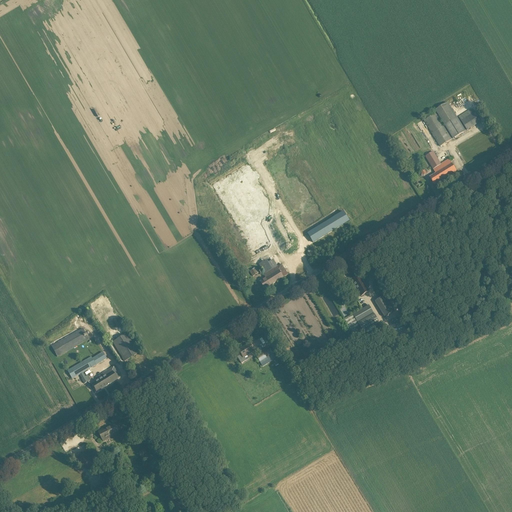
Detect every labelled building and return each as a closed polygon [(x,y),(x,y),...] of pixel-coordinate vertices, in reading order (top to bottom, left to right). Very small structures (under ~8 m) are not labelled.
[(435,111),(453,140),(466,132),(448,103),(435,111)] [(479,123),(473,113),(471,109),(459,117),(467,130),(479,123)] [(424,122),(440,147),(452,140),(436,114),(424,122)] [(265,162),(301,230),(314,223),(317,220),(319,224),(325,221),(323,217),(322,218),(319,213),(315,209),(316,208),(317,207),(306,186),(308,185),(307,183),(305,184),(304,183),(302,180),(304,177),(306,176),(308,175),(294,150),(281,156),(274,144),(271,140),(276,150),(272,146),(268,148),(273,158),(265,162)] [(433,152),(425,157),(433,169),(441,165),(433,152)] [(436,174),(430,178),(434,185),(457,172),(449,160),(441,165),(433,169),(436,174)] [(247,169),(245,165),(230,174),(231,177),(247,169)] [(225,182),(213,189),(255,263),(272,254),(259,230),(264,228),(276,251),(293,241),(251,167),(231,178),(229,172),(222,176),(225,182)] [(343,212),(307,234),(313,243),(349,221),(343,212)] [(259,265),(265,274),(268,272),(262,262),(259,265)] [(268,272),(265,274),(263,275),(266,279),(260,282),(261,285),(264,290),(288,275),(285,271),(281,264),(268,272)] [(249,272),(252,276),(258,273),(255,268),(249,272)] [(368,292),(362,280),(359,276),(352,280),(354,282),(352,283),(355,287),(361,296),(368,292)] [(138,351),(127,333),(129,332),(103,290),(87,300),(125,361),(139,353),(139,352),(140,352),(139,351),(138,351)] [(375,302),(384,316),(392,311),(383,297),(375,302)] [(368,305),(352,315),(357,322),(373,313),(368,305)] [(51,347),(57,357),(89,339),(83,329),(51,347)] [(245,347),(239,351),(238,351),(241,355),(237,358),(241,364),(245,361),(243,358),(254,351),(249,344),(245,347)] [(275,359),(268,348),(255,356),(263,368),(275,359)] [(67,371),(72,379),(83,373),(85,376),(93,372),(86,360),(67,371)] [(120,377),(118,373),(114,367),(96,378),(98,381),(92,385),(96,392),(117,380),(117,379),(120,377)] [(90,380),(88,375),(81,379),(84,384),(90,380)] [(119,433),(115,425),(99,433),(102,439),(109,436),(110,438),(119,433)] [(88,467),(91,473),(95,471),(86,455),(84,453),(78,456),(86,469),(88,467)]
